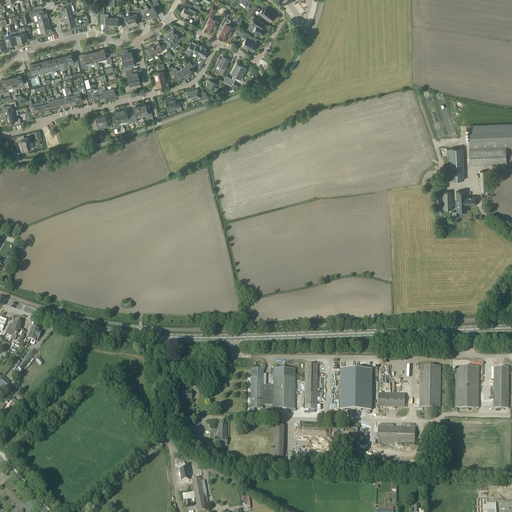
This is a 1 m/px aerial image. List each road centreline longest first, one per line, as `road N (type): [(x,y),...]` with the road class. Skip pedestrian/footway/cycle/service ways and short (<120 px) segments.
road 1 (unclassified): [(0,164),(115,140),(273,83),(292,68),(322,0)]
road 2 (secondary): [(511,328),(156,336)]
road 3 (unknown): [(162,415),(325,420)]
road 4 (secondary): [(156,336),(87,327),(0,299)]
road 5 (residential): [(0,136),(149,95)]
road 6 (unknown): [(325,420),(409,418),(411,357)]
road 7 (unclassified): [(289,511),(165,437)]
